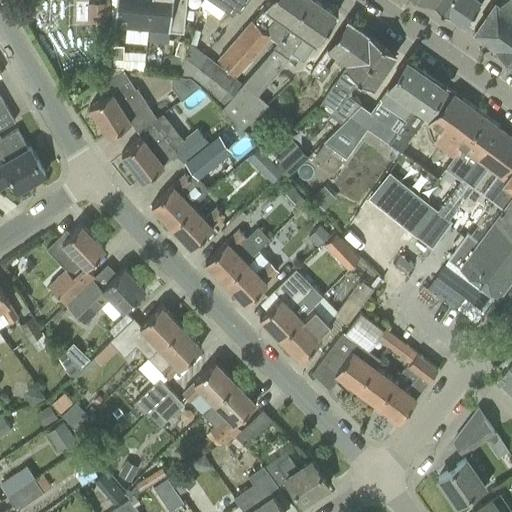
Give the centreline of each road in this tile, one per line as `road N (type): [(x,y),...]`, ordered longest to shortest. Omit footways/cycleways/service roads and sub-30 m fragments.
road 1 (residential): [(380,481),(90,179)]
road 2 (residential): [(90,179),(0,21)]
road 3 (tertiary): [(511,98),(370,0)]
road 4 (residential): [(380,481),(469,371)]
